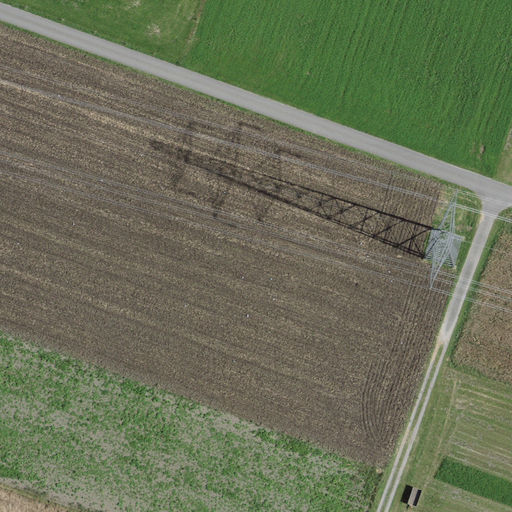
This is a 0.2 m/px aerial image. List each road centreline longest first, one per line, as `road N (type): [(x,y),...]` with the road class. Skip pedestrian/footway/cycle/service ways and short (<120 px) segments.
road 1 (residential): [(0,6),(511,190)]
road 2 (track): [(499,185),(382,511)]
